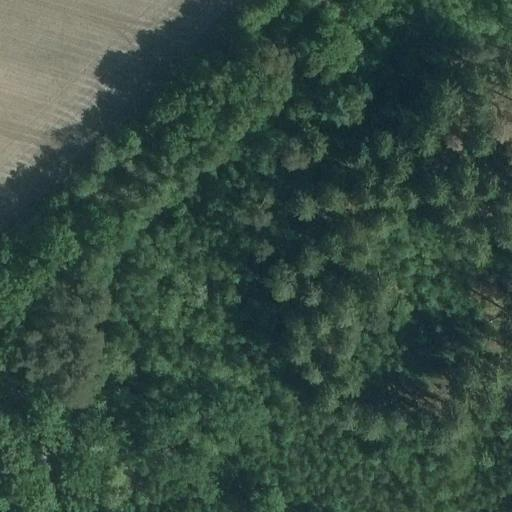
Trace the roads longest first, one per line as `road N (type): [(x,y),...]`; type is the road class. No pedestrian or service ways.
road 1 (track): [(319,0),(33,280),(0,326)]
road 2 (track): [(271,511),(6,361)]
road 3 (track): [(0,345),(70,511)]
